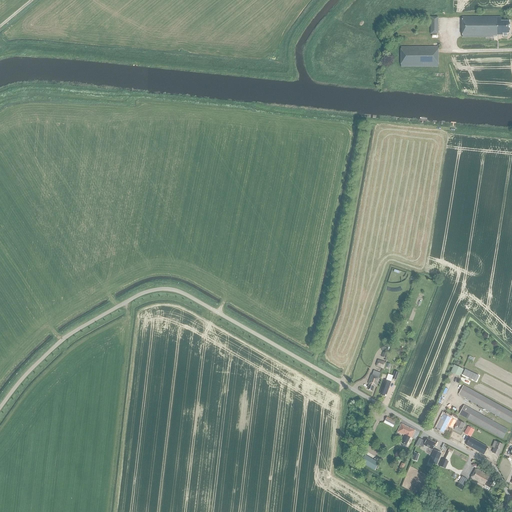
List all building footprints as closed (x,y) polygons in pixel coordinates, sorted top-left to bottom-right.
[(510,21),(501,21),(501,17),(462,17),(462,37),(493,37),(493,36),(497,36),(497,35),(503,35),(503,37),(507,37),(507,34),(510,34),(510,21)] [(401,67),(438,67),(438,47),(401,47),(401,67)] [(375,367),(384,369),(386,362),(378,360),(375,367)] [(451,372),(460,377),(463,370),(454,365),(451,372)] [(379,378),(371,375),(368,384),(369,384),(367,389),(372,391),(374,386),(376,387),(379,378)] [(391,382),(384,379),(380,392),(381,393),(380,395),(384,396),(385,394),(386,395),(391,382)] [(511,421),(511,412),(464,386),(458,395),(511,424),(511,421)] [(464,405),(459,414),(503,439),(508,430),(464,405)] [(448,425),(453,427),(456,421),(443,414),(436,429),(443,432),(445,427),(446,427),(448,425)] [(387,417),(385,421),(394,426),(396,421),(387,417)] [(460,433),(463,427),(465,424),(459,421),(454,430),(460,433)] [(415,431),(401,424),(397,432),(404,435),(400,443),(406,446),(410,437),(412,438),(415,431)] [(484,443),(483,445),(469,437),(471,434),(474,436),(477,430),(469,425),(462,436),(469,440),(466,445),(484,455),(488,448),(486,447),(488,445),(484,443)] [(424,445),(433,450),(436,444),(427,439),(426,442),(422,440),(419,445),(423,447),(424,445)] [(499,455),(503,445),(494,441),(492,447),(494,448),(492,452),(499,455)] [(450,449),(445,462),(449,463),(454,450),(450,449)] [(441,453),(434,450),(429,463),(436,466),(441,453)] [(365,455),(361,462),(375,471),(379,463),(365,455)] [(484,473),(476,468),(470,478),(484,486),(485,485),(490,488),(494,481),(489,478),(489,476),(489,475),(488,474),(486,475),(484,473)]
